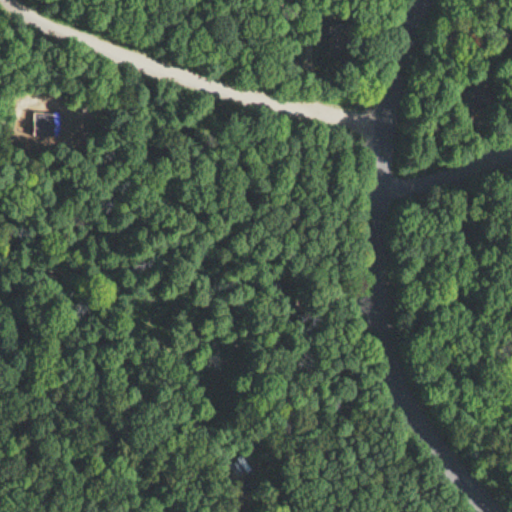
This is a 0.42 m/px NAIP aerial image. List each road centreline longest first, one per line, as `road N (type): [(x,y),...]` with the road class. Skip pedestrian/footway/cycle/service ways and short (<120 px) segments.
road 1 (residential): [(501,511),(407,400),(381,296),(381,118),(421,0)]
road 2 (residential): [(381,118),(206,80),(11,0)]
road 3 (residential): [(382,187),(511,147)]
